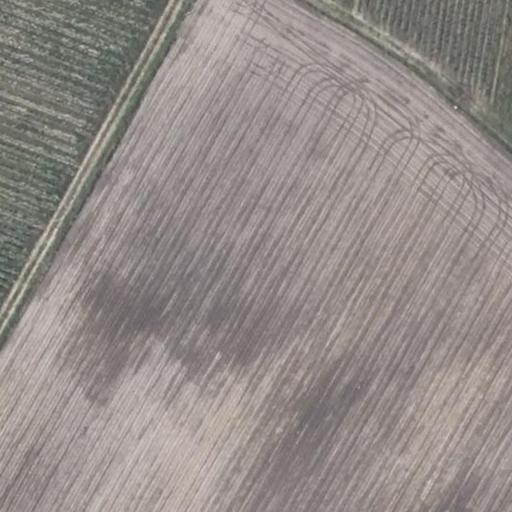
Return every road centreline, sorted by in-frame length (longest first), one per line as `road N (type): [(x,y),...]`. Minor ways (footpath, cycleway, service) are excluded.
road 1 (track): [(170,0),(0,330)]
road 2 (track): [(313,0),(440,82),(511,144)]
